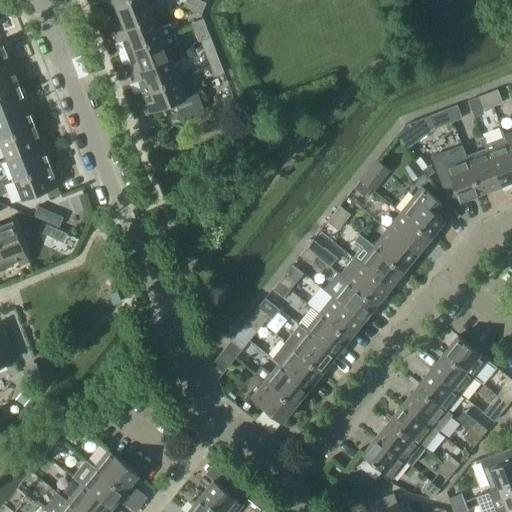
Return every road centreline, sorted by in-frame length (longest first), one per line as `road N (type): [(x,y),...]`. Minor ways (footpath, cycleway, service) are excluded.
road 1 (residential): [(46,0),(169,322),(215,414)]
road 2 (residential): [(289,477),(451,278)]
